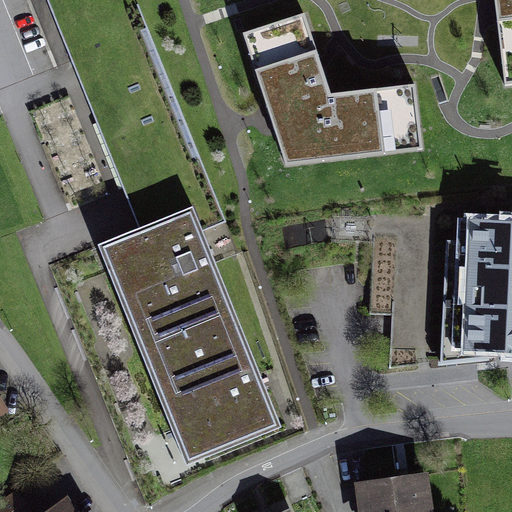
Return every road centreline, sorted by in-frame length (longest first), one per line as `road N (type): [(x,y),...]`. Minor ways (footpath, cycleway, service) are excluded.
road 1 (residential): [(511,423),(372,433),(283,463)]
road 2 (residential): [(0,345),(115,511)]
